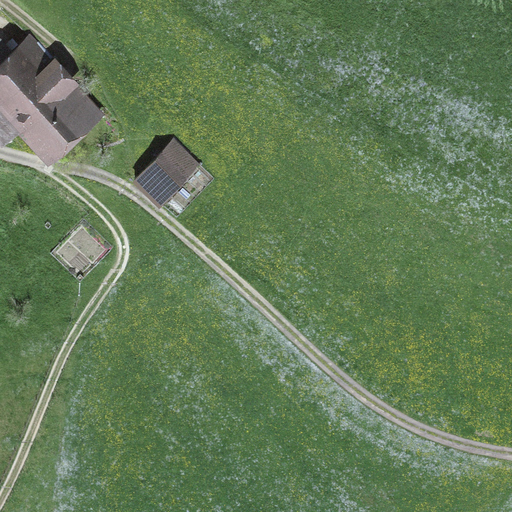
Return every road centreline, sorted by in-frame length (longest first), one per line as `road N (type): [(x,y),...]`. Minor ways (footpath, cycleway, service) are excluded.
road 1 (track): [(511,451),(415,423),(253,300),(136,192),(104,175),(55,169)]
road 2 (track): [(55,169),(125,244),(119,269),(66,346),(0,492)]
